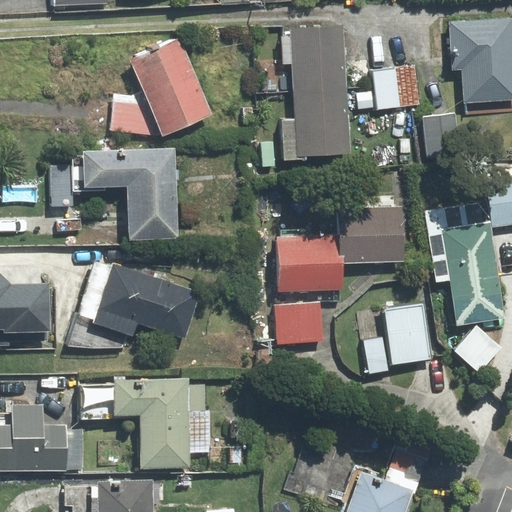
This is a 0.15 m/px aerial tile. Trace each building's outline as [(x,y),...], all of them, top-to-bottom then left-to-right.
[(457,103),(511,100),(506,19),(442,23),(446,70),(455,69),(457,103)] [(274,39),(275,65),(283,65),(285,120),(273,121),(274,158),(343,154),(337,26),(282,29),(283,38),(274,39)] [(103,132),(153,135),(154,135),(208,112),(175,36),(120,59),(135,93),(106,91),(103,132)] [(352,95),(354,109),(371,107),(371,110),(413,105),(409,67),(367,72),(369,93),(352,95)] [(450,115),(418,118),(422,152),(453,149),(450,115)] [(72,157),(64,156),(41,156),(38,222),(81,223),(82,193),(99,194),(99,188),(118,189),(116,237),(165,239),(169,153),(72,149),(72,157)] [(511,178),(476,184),(482,227),(511,222),(511,178)] [(423,234),(434,233),(448,325),(496,318),(482,227),(464,229),(462,207),(420,212),(423,234)] [(327,238),(268,239),(269,291),(334,289),(333,265),(397,263),(396,208),(326,210),(327,238)] [(178,339),(192,295),(101,265),(82,322),(121,335),(125,322),(178,339)] [(0,331),(36,331),(35,285),(0,286),(0,331)] [(313,304),(269,306),(271,344),(315,341),(313,304)] [(360,342),(365,373),(385,370),(384,365),(422,359),(414,306),(377,312),(381,339),(360,342)] [(470,326),(447,351),(471,373),(494,349),(470,326)] [(181,387),(181,379),(103,382),(103,385),(72,386),(73,420),(131,418),(133,468),(183,466),(183,454),(201,453),(199,386),(181,387)] [(35,426),(35,406),(3,406),(3,426),(0,426),(0,470),(60,471),(60,468),(79,468),(79,433),(59,433),(59,426),(35,426)] [(427,450),(395,439),(379,482),(405,491),(411,493),(427,450)] [(352,473),(338,511),(398,511),(406,492),(379,482),(352,473)] [(90,484),(90,511),(145,511),(145,483),(90,484)]
